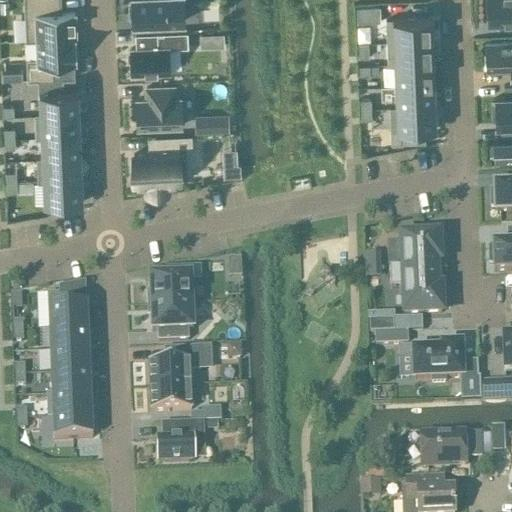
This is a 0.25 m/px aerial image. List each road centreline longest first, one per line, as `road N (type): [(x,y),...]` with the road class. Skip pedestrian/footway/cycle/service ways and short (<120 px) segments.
road 1 (residential): [(110,243),(463,175)]
road 2 (residential): [(110,243),(123,511)]
road 3 (unknown): [(12,260),(2,0)]
road 4 (residential): [(100,0),(110,243)]
road 5 (residential): [(456,0),(463,175)]
road 6 (residential): [(463,175),(472,323)]
